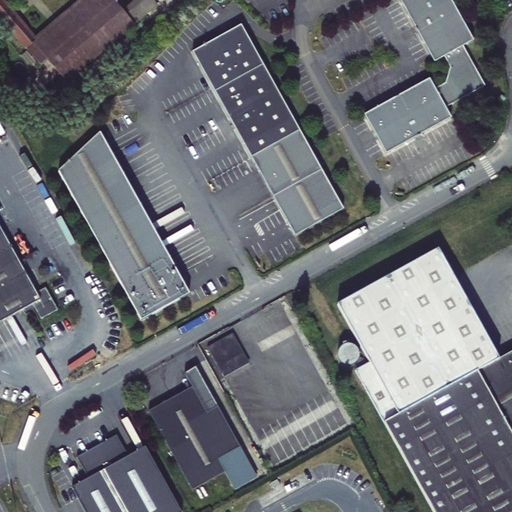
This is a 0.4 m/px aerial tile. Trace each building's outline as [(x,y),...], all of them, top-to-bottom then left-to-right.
[(0,0),(0,16),(42,65),(49,60),(67,82),(158,5),(154,0),(0,0)] [(432,95),(427,85),(361,122),(383,161),(388,158),(449,124),(443,115),(482,93),(460,53),(470,47),(443,0),(392,0),(432,69),(442,63),(448,74),(444,89),(432,95)] [(192,53),(250,159),(293,238),(341,211),(241,26),(192,53)] [(57,173),(140,323),(188,296),(99,135),(57,173)] [(36,293),(0,226),(0,322),(33,304),(41,319),(58,309),(46,287),(36,293)] [(436,248),(336,303),(368,361),(365,363),(362,357),(357,356),(356,358),(356,359),(355,361),(353,362),(356,368),(354,369),(433,511),(511,511),(511,349),(497,358),(436,248)] [(229,335),(207,347),(222,373),(244,361),(229,335)] [(357,352),(355,347),(353,346),(350,344),(346,343),(341,345),(337,350),(336,356),(339,361),(343,364),(348,364),(353,362),(355,361),(356,359),(356,358),(357,356),(357,352)] [(195,367),(184,373),(191,387),(148,411),(193,490),(225,472),(218,460),(239,448),(195,367)] [(85,511),(181,511),(145,447),(128,456),(116,435),(77,458),(89,479),(72,488),(85,511)] [(254,473),(239,448),(218,460),(225,472),(232,485),(254,473)]
